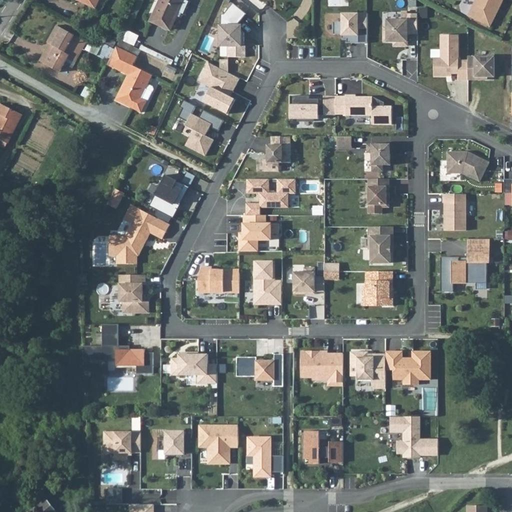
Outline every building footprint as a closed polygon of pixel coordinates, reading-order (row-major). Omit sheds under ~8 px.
[(75,0),(95,8),(98,0),(75,0)] [(159,0),(156,10),(151,21),(170,29),(181,2),(176,0),(159,0)] [(480,0),(472,17),(494,27),(506,3),(507,0),(480,0)] [(230,5),(222,16),(218,16),(218,26),(214,26),(214,51),(224,51),(224,60),(244,60),(244,47),(242,47),(242,34),(238,31),(238,27),(234,27),(243,15),(230,5)] [(419,16),(419,15),(409,15),(409,12),(404,12),(404,20),(389,20),(389,28),(386,28),(386,42),(396,42),(396,46),(410,46),(409,34),(419,34),(419,31),(419,16)] [(364,14),(338,14),(338,39),(355,39),(355,30),(364,30),(364,14)] [(60,73),(64,65),(69,56),(77,60),(86,43),(58,27),(48,44),(50,45),(40,62),(60,73)] [(457,37),(440,36),(440,60),(432,60),(432,77),(449,78),(449,76),(456,76),(456,80),(465,80),(466,62),(456,61),(457,37)] [(92,51),(104,58),(112,46),(99,39),(92,51)] [(106,66),(113,70),(122,51),(115,48),(114,51),(106,66)] [(122,51),(113,70),(127,76),(115,102),(123,106),(124,104),(129,106),(128,108),(141,114),(146,102),(147,103),(153,91),(152,89),(147,86),(152,77),(132,67),(136,58),(122,51)] [(69,56),(64,65),(72,69),(77,60),(69,56)] [(471,58),(471,80),(491,80),(491,58),(471,58)] [(242,78),(211,62),(201,81),(213,87),(206,102),(229,114),(237,99),(232,97),(229,95),(232,91),(235,92),(242,78)] [(206,99),(212,87),(204,84),(199,96),(206,99)] [(347,97),(337,97),(337,115),(347,115),(347,116),(374,116),(374,124),(394,124),(394,106),(374,106),(374,97),(364,97),(361,100),(358,100),(358,95),(347,95),(347,97)] [(321,115),(337,115),(337,97),(337,96),(326,96),(326,105),(320,105),(320,99),(311,99),(311,96),(292,96),(292,119),(320,119),(321,115)] [(198,106),(185,100),(181,107),(184,109),(180,117),(189,122),(187,126),(196,130),(187,146),(207,156),(216,140),(208,136),(212,127),(220,131),(226,121),(205,110),(201,117),(194,114),(198,106)] [(0,141),(2,142),(7,144),(21,115),(0,104),(0,141)] [(21,115),(7,144),(8,145),(22,116),(21,115)] [(293,137),(274,137),(274,145),(270,145),(270,154),(272,155),(272,159),(270,159),(260,159),(260,172),(282,172),(282,163),(293,163),(293,137)] [(353,137),(339,137),(339,149),(354,149),(353,137)] [(392,144),(369,144),(369,153),(374,153),(374,172),(385,172),(385,165),(393,165),(392,154),(392,144)] [(449,152),(450,173),(465,173),(482,182),(491,163),(470,152),(469,154),(466,154),(466,152),(449,152)] [(189,172),(184,182),(191,186),(197,175),(189,172)] [(167,175),(151,206),(175,219),(180,209),(177,208),(179,205),(181,206),(184,200),(172,194),(179,181),(167,175)] [(391,179),(370,179),(370,214),(384,214),(384,209),(384,205),(389,205),(389,197),(391,197),(391,179)] [(191,187),(179,181),(172,194),(184,200),(191,187)] [(119,209),(126,193),(117,189),(110,204),(119,209)] [(468,194),(445,194),(445,203),(446,203),(446,231),(468,231),(468,194)] [(164,239),(171,225),(169,224),(156,217),(133,205),(125,220),(134,224),(128,236),(126,241),(111,241),(111,256),(118,256),(119,264),(139,264),(139,256),(140,256),(146,245),(144,244),(146,239),(148,240),(152,233),(164,239)] [(266,217),(241,216),(241,225),(238,226),(238,241),(237,241),(237,254),(258,253),(258,244),(270,242),(269,235),(279,234),(278,224),(266,225),(266,217)] [(395,227),(371,227),(371,237),(374,237),(374,250),(374,263),(392,263),(393,252),(393,246),(395,246),(395,227)] [(439,258),(438,292),(453,293),(453,287),(464,286),(484,285),(487,240),(467,241),(464,264),(458,264),(456,259),(439,258)] [(276,304),(284,305),(284,281),(276,281),(276,262),(256,262),(256,302),(276,302),(276,304)] [(241,293),(241,270),(219,269),(219,271),(214,271),(214,267),(203,267),(200,278),(200,293),(241,293)] [(317,292),(326,292),(326,277),(317,277),(317,268),(306,268),(306,272),(296,272),(296,294),(306,294),(306,292),(317,292)] [(394,272),(368,272),(368,286),(365,286),(365,299),(384,299),(384,306),(394,306),(394,288),(392,288),(392,282),(394,282),(394,272)] [(146,275),(122,275),(122,302),(125,302),(125,313),(150,313),(150,301),(144,301),(144,286),(146,285),(146,275)] [(255,282),(247,282),(247,300),(255,300),(255,282)] [(120,325),(103,325),(103,346),(83,346),(84,361),(118,361),(118,366),(139,366),(138,374),(155,374),(155,353),(146,353),(146,350),(129,350),(129,346),(120,346),(120,325)] [(345,382),(345,355),(333,355),(333,356),(325,356),(325,353),(303,352),(304,377),(315,378),(315,377),(333,377),(333,382),(345,382)] [(404,352),(395,352),(395,371),(395,380),(406,380),(406,385),(421,385),(421,380),(433,380),(433,352),(415,352),(415,359),(410,359),(410,362),(404,362),(404,352)] [(219,384),(219,365),(210,365),(210,355),(200,355),(200,353),(189,353),(189,355),(180,355),(180,359),(173,359),(173,376),(200,376),(209,376),(209,384),(219,384)] [(370,353),(360,353),(360,381),(374,381),(376,381),(376,389),(388,389),(388,371),(388,355),(376,355),(376,358),(370,358),(370,353)] [(258,358),(239,358),(239,377),(257,377),(257,381),(276,381),(276,387),(285,387),(285,355),(276,355),(276,361),(258,361),(258,358)] [(209,376),(200,376),(200,384),(209,384),(209,376)] [(315,377),(315,378),(315,381),(330,381),(330,387),(345,387),(345,382),(333,382),(333,377),(315,377)] [(422,417),(393,417),(393,432),(406,432),(405,442),(399,442),(399,454),(406,454),(406,458),(422,458),(422,454),(429,454),(429,456),(440,456),(440,440),(422,440),(422,417)] [(240,427),(202,427),(202,447),(211,447),(211,463),(231,463),(231,447),(231,444),(240,444),(240,427)] [(142,453),(142,432),(106,432),(106,454),(116,454),(116,461),(129,460),(129,454),(134,454),(134,453),(142,453)] [(193,448),(194,436),(186,436),(186,432),(168,432),(168,439),(160,439),(160,451),(168,451),(168,457),(186,456),(186,455),(193,454),(193,448)] [(322,432),(307,432),(307,459),(311,459),(311,464),(321,464),(321,458),(331,458),(331,463),(340,463),(340,459),(345,459),(345,442),(332,442),(332,447),(322,447),(322,432)] [(268,473),(285,473),(285,457),(273,456),(272,438),(250,438),(250,456),(257,456),(257,477),(268,477),(268,473)] [(28,455),(20,461),(37,482),(44,475),(42,474),(48,469),(39,459),(34,463),(28,455)] [(57,511),(46,499),(31,511),(57,511)]
